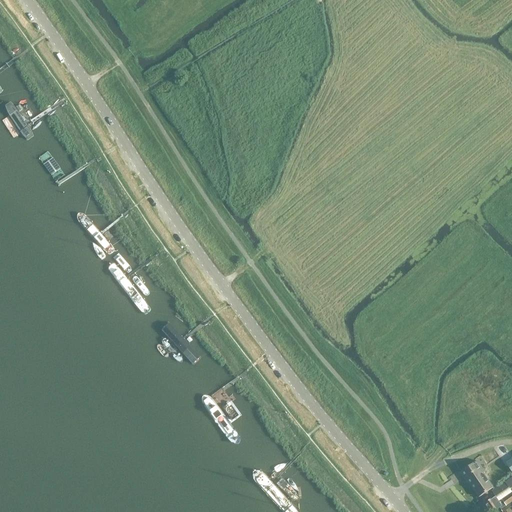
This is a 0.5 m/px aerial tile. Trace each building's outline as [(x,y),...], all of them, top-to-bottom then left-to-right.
[(33,136),(13,104),(12,103),(11,102),(10,102),(9,102),(7,102),(7,103),(6,104),(6,105),(6,106),(6,107),(27,139),(27,140),(28,140),(29,140),(30,140),(31,139),(32,138),(33,137),(33,136)] [(2,116),(17,139),(18,140),(19,140),(20,140),(20,139),(21,139),(21,138),(21,137),(6,113),(5,113),(4,113),(3,113),(2,114),(2,115),(2,116)] [(67,200),(67,199),(36,154),(35,153),(34,152),(33,151),(32,151),(31,150),(30,150),(29,149),(28,149),(27,149),(25,149),(24,149),(24,150),(23,151),(23,152),(23,154),(23,155),(23,156),(24,157),(24,158),(25,159),(57,205),(58,206),(59,206),(60,206),(61,207),(62,207),(63,206),(64,206),(65,205),(66,204),(67,203),(67,202),(67,201),(67,200)] [(19,172),(38,200),(39,201),(41,202),(43,201),(45,201),(46,200),(47,198),(48,196),(47,194),(47,193),(26,165),(25,164),(23,164),(22,164),(20,164),(19,165),(18,167),(18,168),(18,170),(19,172)] [(77,220),(106,253),(107,254),(108,254),(109,254),(110,254),(111,253),(112,253),(112,252),(113,251),(113,250),(113,249),(113,248),(112,247),(84,215),(78,214),(77,220)] [(144,314),(151,309),(112,261),(106,266),(144,314)] [(171,322),(162,329),(192,366),(201,359),(171,322)] [(183,357),(167,338),(162,337),(161,343),(177,363),(183,362),(183,357)] [(201,401),(201,402),(225,438),(226,439),(227,440),(228,441),(229,441),(231,442),(232,442),(233,443),(235,443),(236,443),(236,441),(237,440),(237,438),(237,437),(237,435),(237,434),(236,432),(211,396),(210,395),(209,394),(208,394),(207,393),(206,393),(205,393),(204,394),(203,394),(203,395),(202,395),(201,396),(201,397),(201,398),(200,398),(200,399),(200,400),(201,401)] [(493,488),(480,468),(481,468),(477,461),(460,473),(464,479),(466,478),(479,497),(493,488)] [(270,481),(292,501),(294,501),(295,501),(296,500),(297,499),(298,497),(298,496),(297,494),(276,474),(275,474),(273,473),(272,473),(271,474),(270,475),(269,476),(269,477),(269,479),(269,480),(270,481)] [(296,511),(295,511),(263,477),(262,476),(261,476),(260,476),(259,476),(259,477),(258,477),(257,478),(257,479),(257,480),(257,481),(257,482),(285,511),(296,511)] [(511,486),(511,477),(505,482),(497,488),(494,490),(497,495),(496,496),(500,501),(502,499),(511,492),(509,489),(511,486)] [(511,492),(502,499),(507,506),(511,502),(511,492)] [(503,506),(500,501),(496,496),(490,500),(484,504),(490,511),(494,511),(500,509),(503,506)]
